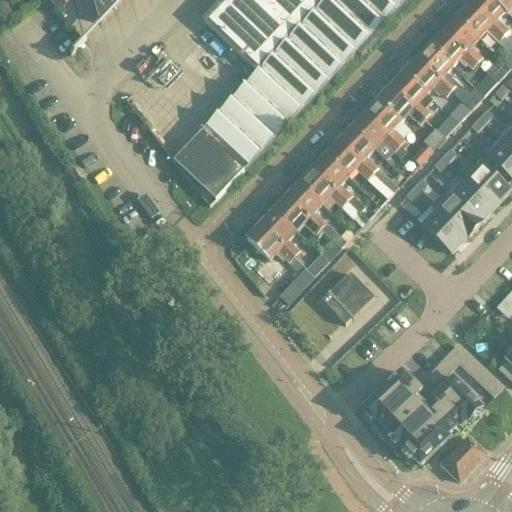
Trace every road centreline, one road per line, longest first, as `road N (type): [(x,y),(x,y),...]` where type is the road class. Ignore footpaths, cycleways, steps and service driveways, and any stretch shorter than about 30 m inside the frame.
road 1 (residential): [(334,413),(218,260),(214,241),(437,0)]
road 2 (residential): [(169,231),(384,511)]
road 3 (residential): [(334,413),(449,300)]
road 4 (residential): [(425,511),(364,455),(334,413)]
